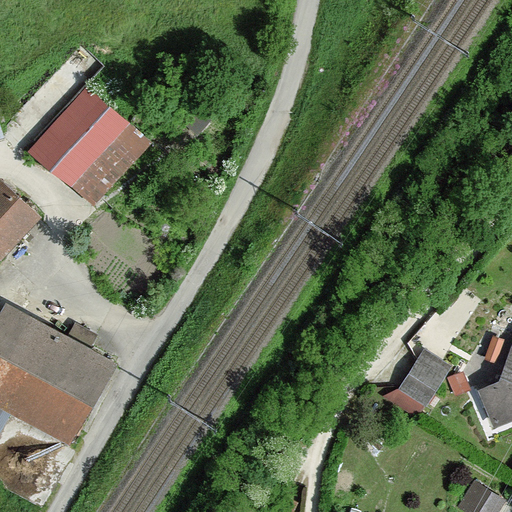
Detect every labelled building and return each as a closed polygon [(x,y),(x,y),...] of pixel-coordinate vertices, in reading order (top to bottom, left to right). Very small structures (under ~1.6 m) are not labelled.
[(72,182),(112,135),(124,121),(87,90),(34,151),(72,182)] [(142,137),(124,121),(112,135),(130,150),(142,137)] [(1,176),(0,177),(0,246),(6,252),(41,215),(1,176)] [(0,397),(37,418),(72,437),(115,362),(91,347),(98,334),(81,324),(73,337),(15,303),(4,322),(0,329),(0,397)] [(427,351),(421,361),(444,376),(450,367),(427,351)] [(511,358),(506,380),(487,387),(502,419),(511,414),(511,358)] [(429,402),(444,376),(421,361),(405,386),(429,402)] [(373,457),(383,463),(390,451),(381,445),(373,457)] [(401,459),(390,451),(383,463),(393,469),(396,470),(401,459)] [(503,498),(483,485),(469,507),(477,511),(496,511),(499,508),(499,503),(503,498)] [(282,493),(273,511),(294,511),(300,501),(291,497),(282,493)]
